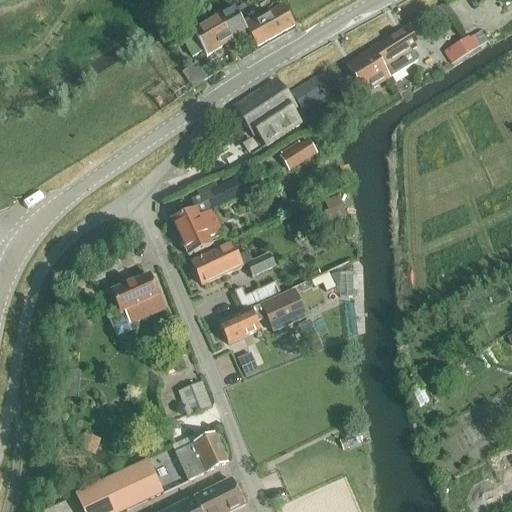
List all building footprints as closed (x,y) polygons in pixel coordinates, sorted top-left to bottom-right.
[(448,6),(434,14),(439,22),(453,14),(448,6)] [(193,39),(183,45),(192,61),(202,55),(205,59),(232,44),(243,38),(248,47),(253,44),(256,49),(294,27),(283,7),(257,22),(254,18),(242,25),(233,10),(217,19),(191,35),(193,39)] [(372,50),(390,82),(391,82),(390,81),(404,72),(419,64),(413,54),(418,50),(406,29),(372,50)] [(451,67),(487,43),(480,33),(472,38),(471,36),(443,54),(451,67)] [(365,98),(390,82),(372,50),(345,67),(365,98)] [(196,65),(181,76),(192,92),(207,81),(196,65)] [(303,114),(331,98),(319,79),(292,95),(303,114)] [(255,140),(259,138),(268,153),(303,128),(294,114),(275,85),(236,110),(255,140)] [(283,157),(280,159),(289,173),(308,162),(297,144),(281,154),(283,157)] [(195,212),(171,223),(183,249),(188,259),(210,249),(213,248),(210,241),(222,235),(212,213),(225,207),(245,199),(244,198),(240,189),(236,182),(217,190),(215,186),(196,194),(199,199),(191,202),(195,212)] [(238,259),(232,246),(192,265),(203,289),(246,269),(252,281),(275,270),(269,257),(253,265),(248,255),(238,259)] [(328,276),(311,284),(313,288),(314,290),(317,289),(323,286),(326,295),(335,291),(328,276)] [(111,294),(121,318),(110,323),(118,340),(131,335),(128,329),(164,313),(149,278),(111,294)] [(245,298),(241,290),(233,294),(242,314),(281,297),(275,285),(245,298)] [(295,293),(282,299),(219,327),(228,348),(260,333),(257,325),(266,321),(273,336),(307,320),(295,293)] [(309,323),(298,329),(301,335),(312,330),(309,323)] [(250,356),(237,362),(245,381),(259,375),(250,356)] [(170,361),(175,375),(185,371),(180,357),(170,361)] [(178,395),(188,419),(211,410),(201,385),(178,395)] [(173,449),(189,484),(227,466),(211,430),(177,446),(178,447),(173,449)] [(84,436),(78,451),(95,457),(101,442),(84,436)] [(100,485),(75,496),(81,511),(131,511),(163,497),(147,463),(100,485)] [(66,473),(65,489),(76,490),(78,474),(66,473)] [(231,483),(170,511),(238,511),(244,509),(231,483)]
